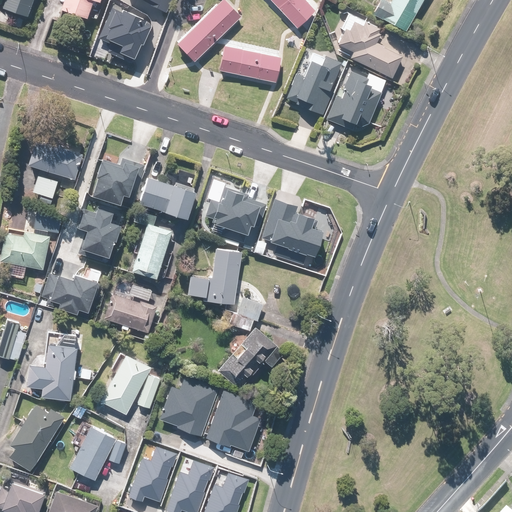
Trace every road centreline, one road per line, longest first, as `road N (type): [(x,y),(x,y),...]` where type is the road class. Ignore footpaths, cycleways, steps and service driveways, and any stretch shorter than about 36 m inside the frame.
road 1 (residential): [(0,61),(391,192)]
road 2 (primary): [(284,511),(330,352),(391,192)]
road 3 (primary): [(391,192),(490,0)]
